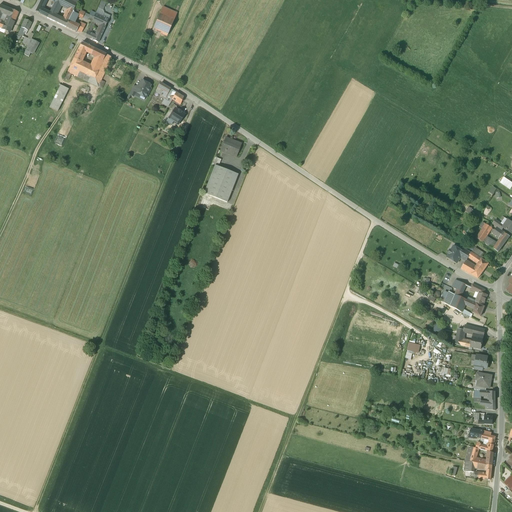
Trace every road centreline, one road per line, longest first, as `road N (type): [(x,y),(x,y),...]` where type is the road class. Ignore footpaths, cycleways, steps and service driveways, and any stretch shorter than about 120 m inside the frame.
road 1 (residential): [(31,14),(178,88),(374,220),(480,284),(498,286)]
road 2 (track): [(0,308),(295,418),(374,220)]
road 3 (track): [(34,511),(196,101)]
road 4 (residential): [(498,295),(495,492)]
